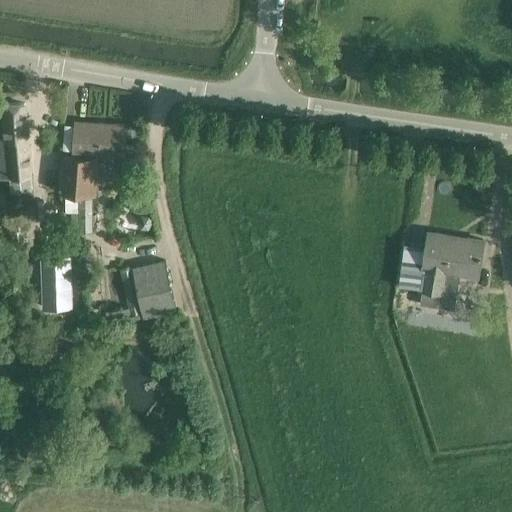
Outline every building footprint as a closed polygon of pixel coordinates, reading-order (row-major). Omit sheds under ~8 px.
[(5,135),(0,135),(0,167),(1,178),(9,177),(10,191),(31,190),(30,174),(27,174),(26,139),(25,104),(4,104),(5,128),(5,135)] [(62,156),(60,184),(65,184),(65,191),(68,191),(67,213),(74,213),(74,233),(93,231),(93,190),(95,190),(98,150),(109,151),(109,153),(122,153),(122,152),(124,152),(126,127),(76,123),(74,152),(75,152),(74,157),(62,156)] [(141,214),(136,221),(139,228),(148,230),(153,223),(150,215),(141,214)] [(448,270),(478,275),(483,240),(428,232),(423,266),(424,266),(421,287),(445,291),(448,270)] [(74,301),(71,250),(44,252),(47,303),(74,301)] [(165,259),(132,267),(144,318),(177,310),(165,259)] [(129,307),(111,310),(114,324),(128,320),(143,317),(142,312),(132,266),(120,269),(129,307)] [(11,320),(13,337),(40,334),(38,318),(11,320)]
